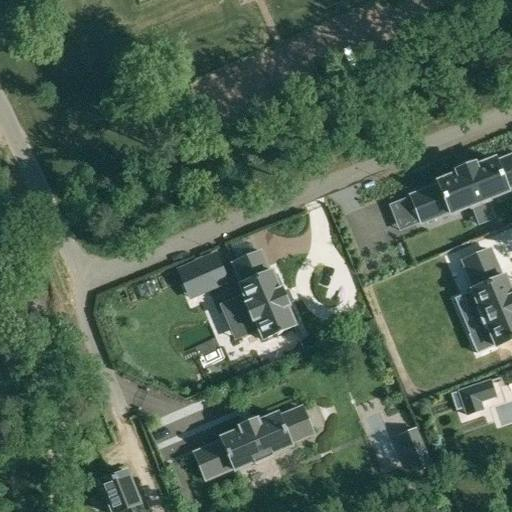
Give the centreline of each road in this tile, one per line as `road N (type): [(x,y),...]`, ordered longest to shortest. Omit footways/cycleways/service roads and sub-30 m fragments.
road 1 (residential): [(511,111),(119,266),(79,260)]
road 2 (residential): [(79,260),(54,231),(0,102)]
road 3 (residential): [(115,414),(80,309),(79,260)]
